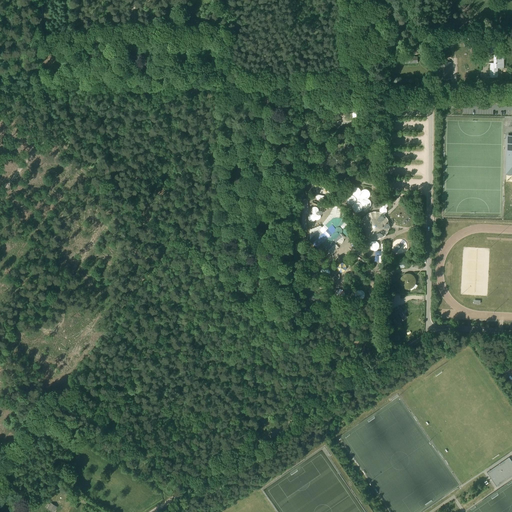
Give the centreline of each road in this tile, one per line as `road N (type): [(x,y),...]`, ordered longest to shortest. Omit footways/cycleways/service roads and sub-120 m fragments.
road 1 (unclassified): [(152,511),(431,330)]
road 2 (residential): [(431,330),(431,92)]
road 3 (track): [(253,90),(44,91)]
